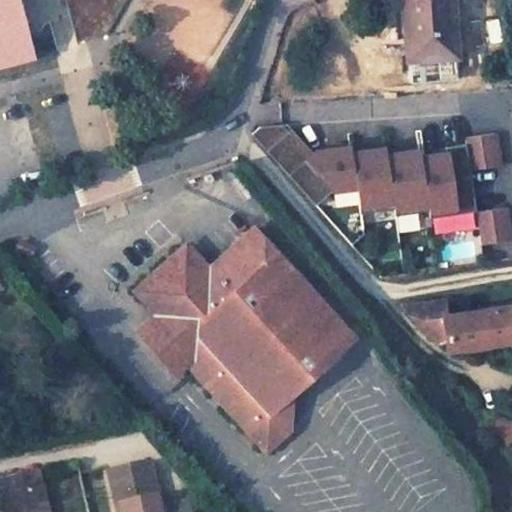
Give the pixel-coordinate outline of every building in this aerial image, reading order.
[(0,0),(0,57),(4,57),(6,59),(30,52),(21,20),(18,20),(13,4),(16,3),(15,0),(0,0)] [(106,35),(126,0),(66,0),(78,43),(106,35)] [(449,0),(404,0),(406,9),(411,9),(415,55),(454,53),(450,2),(449,0)] [(261,128),(252,135),(267,152),(288,132),(282,126),(261,128)] [(288,132),(267,152),(316,207),(335,189),(308,159),(315,152),(291,129),(288,132)] [(494,131),(463,135),(464,142),(466,152),(496,147),(494,131)] [(444,150),(419,154),(428,209),(429,215),(475,208),(468,168),(466,152),(464,142),(444,145),(444,150)] [(315,150),(315,152),(308,159),(335,189),(356,186),(350,151),(349,144),(315,150)] [(384,145),(350,151),(356,186),(360,213),(393,207),(385,152),(384,145)] [(418,147),(385,152),(393,207),(394,214),(428,209),(419,154),(418,147)] [(496,147),(466,152),(468,168),(499,163),(496,147)] [(505,204),(475,208),(478,225),(508,220),(505,204)] [(508,220),(478,225),(480,241),(510,236),(508,220)] [(185,246),(137,290),(159,314),(157,326),(152,346),(175,372),(187,361),(265,447),(286,426),(289,390),(349,335),(252,230),(207,270),(185,246)] [(444,243),(444,260),(472,259),(472,243),(444,243)] [(442,300),(402,304),(434,341),(448,338),(449,348),(511,337),(511,304),(446,314),(442,300)] [(149,323),(138,332),(152,346),(157,326),(159,314),(149,323)] [(511,423),(502,413),(490,423),(511,447),(511,423)] [(148,463),(108,472),(117,511),(188,511),(187,503),(158,509),(148,463)] [(46,511),(38,470),(2,477),(6,495),(0,496),(3,511),(46,511)]
